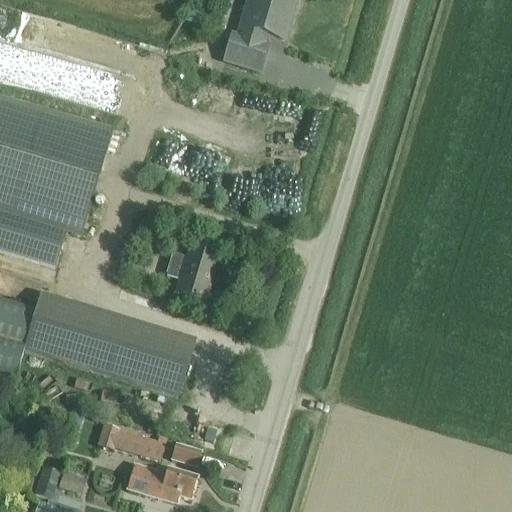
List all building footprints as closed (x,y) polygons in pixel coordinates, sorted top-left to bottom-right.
[(229,40),(222,63),(262,74),(269,51),(263,49),(266,38),(284,43),(295,3),(284,0),(248,0),(236,43),(229,40)] [(188,11),(184,25),(202,30),(207,16),(188,11)] [(0,257),(49,273),(59,234),(81,240),(113,133),(0,99),(0,257)] [(178,284),(174,298),(205,307),(220,258),(189,248),(185,262),(171,258),(165,280),(178,284)] [(25,357),(178,403),(195,344),(40,297),(36,309),(0,297),(0,381),(17,386),(25,357)] [(103,432),(98,450),(107,453),(112,455),(118,436),(112,434),(103,432)] [(206,433),(203,445),(213,448),(216,436),(206,433)] [(144,442),(140,460),(161,465),(164,451),(167,442),(158,439),(156,445),(146,443),(144,442)] [(175,448),(170,465),(196,473),(201,456),(175,448)] [(134,468),(126,494),(177,508),(179,501),(191,505),(198,481),(167,472),(166,473),(157,470),(156,474),(134,468)] [(80,511),(82,507),(54,497),(60,476),(42,471),(35,499),(48,502),(48,504),(49,504),(48,507),(39,504),(36,511),(80,511)] [(63,476),(58,491),(69,495),(74,480),(63,476)]
